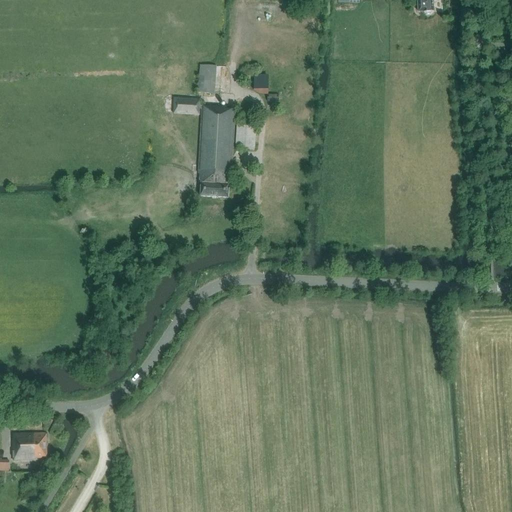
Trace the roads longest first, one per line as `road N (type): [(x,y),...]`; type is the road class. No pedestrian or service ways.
road 1 (tertiary): [(94,405),(133,383),(193,301),(224,283),(511,287)]
road 2 (unclassified): [(42,511),(95,421),(94,405)]
